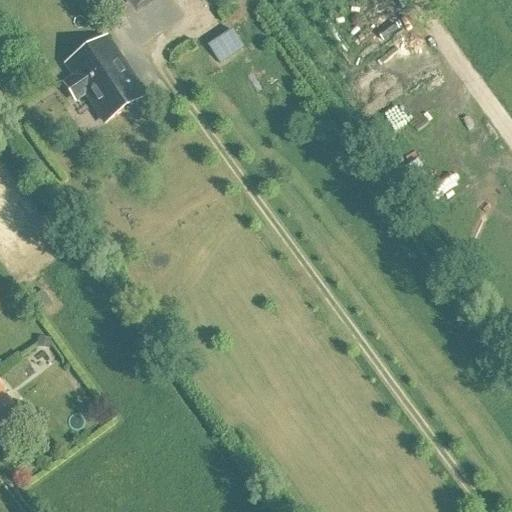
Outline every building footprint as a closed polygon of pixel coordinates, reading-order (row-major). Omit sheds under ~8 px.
[(395,25),(378,37),(382,43),(399,31),(395,25)] [(220,66),(244,50),(231,32),(208,49),(220,66)] [(74,63),(82,75),(66,86),(76,102),(86,96),(106,126),(124,113),(121,109),(142,95),(107,41),(74,63)] [(44,311),(52,305),(42,293),(35,298),(44,311)] [(49,352),(51,342),(38,340),(37,351),(49,352)] [(0,440),(3,444),(27,426),(0,389),(0,440)]
